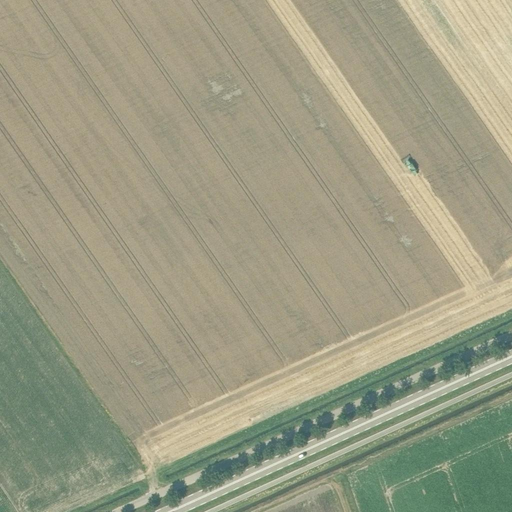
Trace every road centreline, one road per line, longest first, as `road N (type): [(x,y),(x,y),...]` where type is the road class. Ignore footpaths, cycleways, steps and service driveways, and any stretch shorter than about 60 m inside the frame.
road 1 (unclassified): [(114,511),(511,333)]
road 2 (primary): [(167,511),(511,356)]
